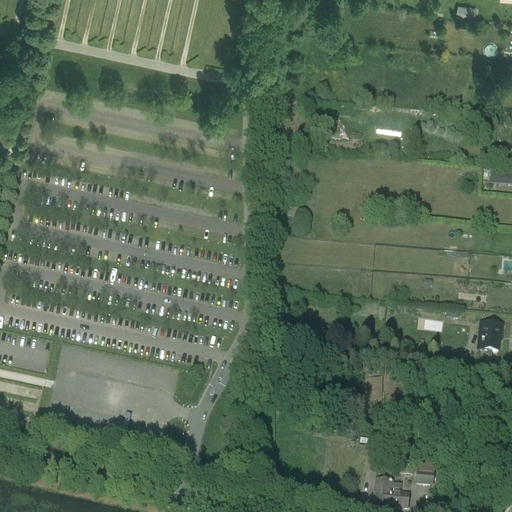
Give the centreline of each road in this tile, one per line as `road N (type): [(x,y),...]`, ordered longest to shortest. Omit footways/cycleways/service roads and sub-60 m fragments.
road 1 (tertiary): [(227,511),(0,461)]
road 2 (track): [(0,207),(47,0)]
